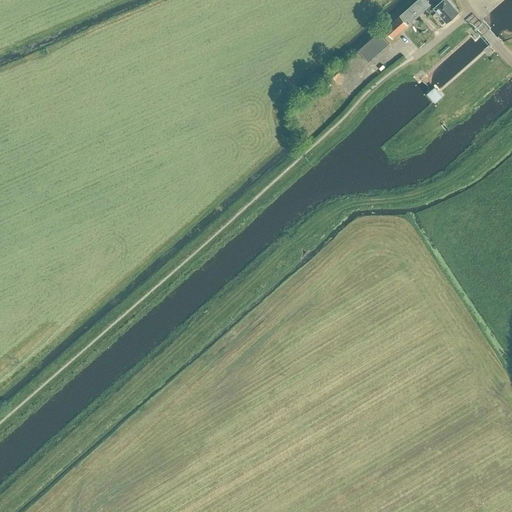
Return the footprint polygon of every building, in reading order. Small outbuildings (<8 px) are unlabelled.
[(410,22),(430,4),(426,0),(416,0),(385,29),(393,38),(408,24),(404,20),(407,18),(410,22)] [(447,19),(455,12),(451,7),(454,5),(448,0),(436,0),(438,3),(433,7),(437,11),(433,14),(438,19),(443,14),(447,19)] [(369,62),(390,43),(379,31),(358,49),(369,62)] [(345,94),(360,80),(350,70),(336,84),(345,94)] [(435,102),(443,95),(435,86),(427,93),(435,102)]
